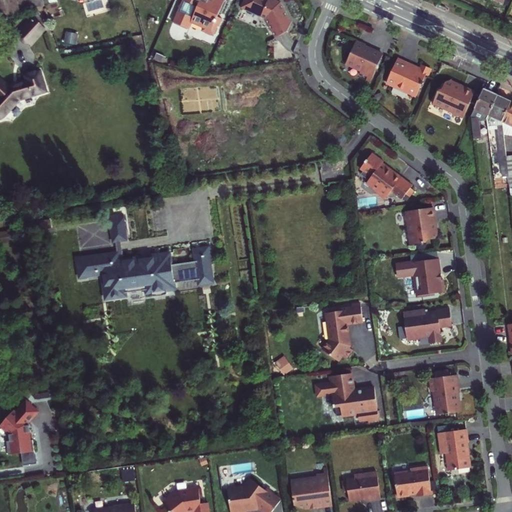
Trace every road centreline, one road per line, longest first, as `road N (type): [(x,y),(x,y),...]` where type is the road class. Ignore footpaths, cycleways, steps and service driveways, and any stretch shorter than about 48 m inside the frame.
road 1 (residential): [(334,0),(314,50),(324,79),(463,192),(504,511)]
road 2 (primary): [(354,0),(511,71)]
road 3 (primary): [(511,56),(389,0)]
